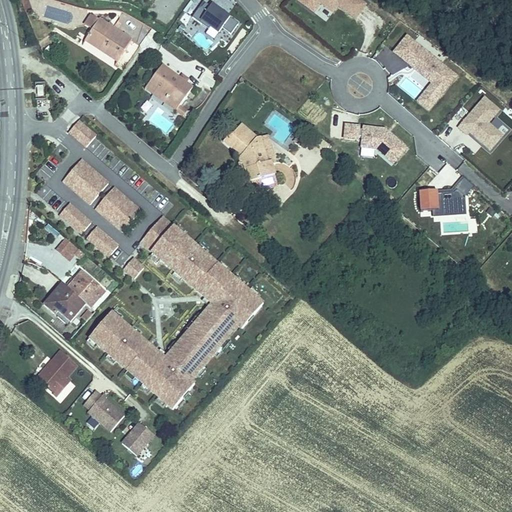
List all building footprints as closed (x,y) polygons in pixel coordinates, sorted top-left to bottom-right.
[(20,0),(25,12),(31,10),(28,2),(29,2),(29,0),(20,0)] [(132,0),(131,2),(138,8),(144,12),(152,3),(147,0),(132,0)] [(222,29),(232,34),(240,19),(203,0),(194,19),(220,33),(222,29)] [(316,13),(321,4),(333,12),(338,5),(358,19),(360,16),(368,4),(361,0),(303,0),(302,3),(316,13)] [(92,31),(99,20),(92,15),(85,26),(92,31)] [(131,41),(99,20),(92,31),(85,41),(118,62),(131,41)] [(430,111),(439,99),(446,90),(457,77),(407,37),(396,51),(418,68),(411,77),(428,90),(418,101),(430,111)] [(162,66),(153,78),(148,85),(179,107),(193,88),(186,83),(188,80),(183,76),(180,79),(162,66)] [(148,85),(145,89),(176,111),(179,107),(148,85)] [(483,95),(458,126),(490,152),(505,135),(490,122),(501,110),(483,95)] [(179,107),(176,111),(183,117),(186,112),(179,107)] [(69,133),(87,148),(96,137),(79,122),(69,133)] [(257,139),(241,125),(232,136),(230,134),(224,142),(242,157),(239,159),(239,161),(239,162),(240,163),(242,165),(244,165),(245,170),(248,169),(252,182),(275,176),(271,162),(267,163),(260,138),(257,139)] [(404,130),(344,126),(343,141),(360,143),(359,154),(402,157),(404,130)] [(271,162),(275,161),(268,136),(260,138),(267,163),(271,162)] [(81,161),(63,182),(90,205),(108,184),(81,161)] [(242,165),(240,163),(245,184),(252,182),(248,169),(245,170),(244,165),(242,165)] [(438,174),(452,182),(458,172),(445,164),(438,174)] [(252,182),(255,194),(278,187),(275,176),(252,182)] [(467,195),(474,185),(464,178),(457,187),(467,195)] [(114,189),(96,210),(123,233),(141,212),(114,189)] [(420,189),(420,210),(439,209),(439,189),(420,189)] [(466,216),(466,192),(445,192),(445,210),(435,210),(435,216),(466,216)] [(60,216),(82,234),(91,224),(69,205),(60,216)] [(90,339),(173,410),(183,398),(180,396),(185,389),(189,392),(195,385),(191,382),(234,330),(238,334),(248,323),(244,320),(250,313),(253,316),(263,304),(162,218),(141,243),(213,305),(165,360),(111,314),(90,339)] [(87,239),(109,258),(118,247),(96,228),(87,239)] [(73,246),(67,240),(57,252),(63,258),(73,246)] [(73,246),(63,258),(69,262),(79,251),(73,246)] [(124,270),(135,279),(144,269),(133,260),(124,270)] [(82,273),(68,289),(86,305),(91,310),(100,299),(93,294),(99,287),(82,273)] [(70,323),(86,305),(68,289),(62,284),(44,306),(56,316),(58,313),(70,323)] [(93,294),(100,299),(106,292),(99,287),(93,294)] [(56,316),(68,326),(70,323),(58,313),(56,316)] [(248,323),(253,316),(250,313),(244,320),(248,323)] [(61,352),(37,380),(58,397),(71,382),(67,379),(77,366),(61,352)] [(183,398),(189,392),(185,389),(180,396),(183,398)] [(124,417),(105,400),(102,397),(95,392),(84,406),(90,411),(88,414),(111,433),(124,417)] [(154,436),(140,424),(122,444),(137,457),(154,436)]
